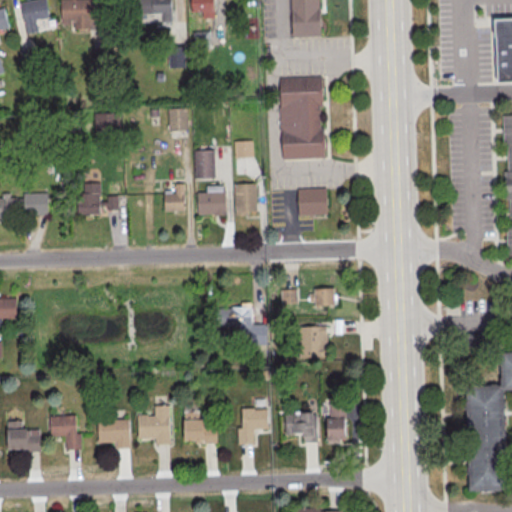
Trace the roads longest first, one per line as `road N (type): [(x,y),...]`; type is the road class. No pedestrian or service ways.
road 1 (secondary): [(406,511),(387,0)]
road 2 (residential): [(406,473),(0,488)]
road 3 (residential): [(396,247),(0,260)]
